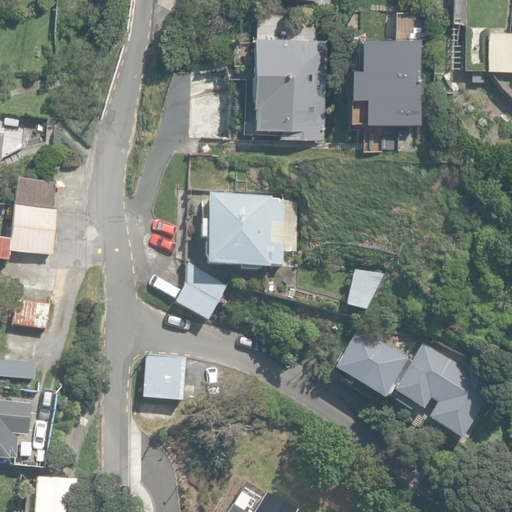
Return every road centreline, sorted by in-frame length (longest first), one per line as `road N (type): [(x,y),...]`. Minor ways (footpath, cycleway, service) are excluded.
road 1 (unclassified): [(448,511),(345,425),(159,328),(112,317)]
road 2 (residential): [(112,317),(109,215),(149,0)]
road 3 (residential): [(115,449),(112,317)]
